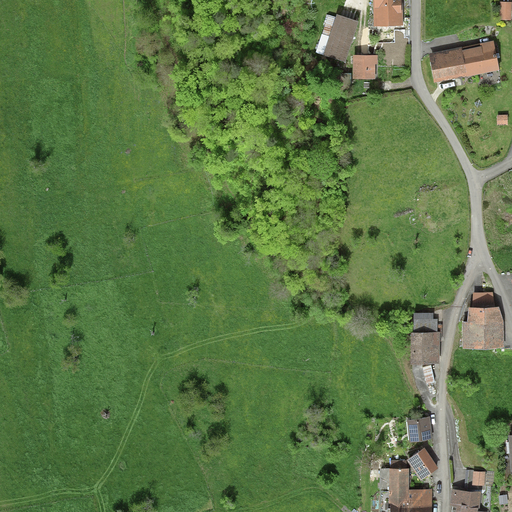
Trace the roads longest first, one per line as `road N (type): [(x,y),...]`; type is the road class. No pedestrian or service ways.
road 1 (residential): [(479,256),(469,170),(418,78),(415,0)]
road 2 (residential): [(444,511),(446,345),(479,256)]
